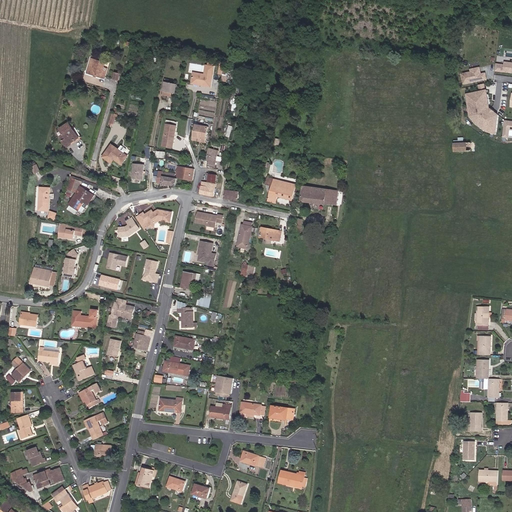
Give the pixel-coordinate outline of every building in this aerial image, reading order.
[(105,78),(108,68),(105,67),(106,63),(92,59),(87,73),(105,78)] [(511,62),(505,62),(504,65),(496,64),(495,71),(511,72),(511,62)] [(211,87),(214,67),(213,67),(208,66),(207,66),(205,75),(194,73),(192,82),(202,84),(201,85),(211,87)] [(480,67),(471,69),(471,72),(461,74),(463,84),(487,79),(486,73),(480,74),(479,73),(481,72),(480,67)] [(176,93),(178,85),(165,82),(164,91),(173,93),(176,93)] [(492,132),(496,132),(498,115),(494,112),(494,113),(490,110),(491,109),(490,109),(489,104),(488,104),(486,95),(488,95),(487,90),(469,94),(469,98),(468,98),(469,106),(470,106),(471,110),(470,110),(471,116),(477,124),(482,127),(482,126),(486,129),(485,130),(492,133),(492,132)] [(117,120),(118,115),(113,113),(110,123),(113,124),(114,124),(115,119),(117,120)] [(511,120),(505,119),(503,137),(509,138),(510,130),(511,129),(511,120)] [(78,139),(71,129),(73,128),(70,123),(60,129),(64,134),(66,138),(63,141),(67,147),(71,145),(70,144),(78,139)] [(173,148),(177,126),(167,124),(163,146),(173,148)] [(206,143),(209,127),(195,124),(192,140),(201,142),(206,143)] [(472,151),(471,143),(464,143),(459,143),(454,144),(455,151),(472,151)] [(122,165),(128,156),(124,153),(127,149),(122,145),(119,149),(112,144),(103,157),(110,162),(113,158),(114,159),(122,165)] [(214,169),(219,151),(209,148),(207,161),(209,161),(208,168),(214,169)] [(40,171),(35,161),(31,163),(35,173),(40,171)] [(144,172),(145,164),(134,163),(133,179),(143,180),(144,175),(144,172)] [(193,181),(195,169),(178,166),(177,173),(177,178),(193,181)] [(158,177),(154,176),(153,182),(157,182),(157,183),(162,183),(162,184),(176,186),(177,179),(175,178),(176,174),(159,171),(158,177)] [(217,175),(209,174),(208,182),(216,183),(217,175)] [(73,191),(77,179),(71,177),(67,189),(73,191)] [(293,201),(297,185),(267,177),(266,184),(272,186),(268,201),(276,203),(278,197),(293,201)] [(76,192),(83,182),(77,179),(73,191),(76,192)] [(208,182),(202,182),(200,194),(214,197),(216,183),(208,182)] [(313,202),(314,187),(303,186),(301,201),(313,202)] [(53,199),(54,194),(51,194),(51,188),(40,187),(39,211),(50,211),(50,199),(53,199)] [(337,205),(339,191),(314,187),(313,202),(337,205)] [(89,205),(95,195),(84,188),(79,195),(76,194),(70,204),(83,213),(89,205)] [(239,201),(240,192),(226,190),(225,199),(239,201)] [(171,222),(173,212),(159,210),(157,211),(157,213),(155,214),(154,213),(152,210),(146,215),(144,213),(137,218),(142,225),(149,221),(150,223),(156,224),(161,220),(171,222)] [(55,220),(58,213),(51,211),(49,218),(55,220)] [(222,223),(224,216),(218,215),(218,216),(199,212),(197,222),(207,225),(207,226),(216,227),(217,222),(222,223)] [(130,236),(140,229),(132,218),(127,222),(129,225),(126,227),(126,228),(125,228),(124,227),(119,227),(120,237),(130,236)] [(301,233),(303,220),(296,219),(294,232),(301,233)] [(249,248),(253,227),(252,227),(253,223),(245,221),(244,225),(243,225),(240,238),(242,238),(240,246),(249,248)] [(90,232),(90,231),(77,227),(69,225),(61,224),(59,236),(75,239),(76,234),(83,236),(83,235),(89,236),(90,233),(91,234),(92,232),(90,232)] [(278,237),(279,231),(263,228),(261,228),(259,235),(261,235),(261,238),(265,238),(265,242),(272,244),(272,240),(280,241),(281,237),(278,237)] [(214,266),(217,254),(212,253),(214,244),(201,241),(199,251),(201,251),(200,254),(202,256),(201,257),(200,258),(202,261),(203,261),(204,260),(206,262),(209,263),(209,265),(214,266)] [(77,265),(79,254),(75,249),(68,254),(70,256),(70,258),(68,258),(66,272),(75,274),(76,274),(77,269),(76,268),(77,265)] [(126,266),(128,257),(111,253),(108,267),(117,270),(118,264),(126,266)] [(156,274),(158,262),(148,260),(146,268),(148,268),(146,275),(149,279),(154,280),(154,282),(158,282),(159,275),(156,274)] [(55,286),(58,272),(36,268),(33,282),(50,286),(51,285),(55,286)] [(192,290),(193,282),(193,281),(194,273),(185,271),(183,280),(185,280),(184,288),(192,290)] [(121,279),(101,274),(99,285),(118,289),(121,279)] [(209,308),(212,295),(200,292),(197,305),(209,308)] [(132,319),(135,307),(126,305),(117,303),(116,302),(113,316),(111,315),(108,326),(116,327),(118,317),(117,317),(117,315),(119,316),(132,319)] [(489,322),(489,313),(490,313),(490,307),(479,306),(479,314),(477,314),(476,314),(476,321),(477,321),(477,325),(489,326),(489,322)] [(194,323),(194,312),(193,312),(192,308),(183,308),(180,308),(178,308),(178,313),(183,312),(183,317),(183,321),(183,327),(194,327),(194,323)] [(97,326),(99,310),(93,310),(92,317),(81,316),(82,312),(75,311),(73,326),(88,327),(88,325),(97,326)] [(38,326),(39,315),(31,314),(23,313),(21,324),(38,326)] [(148,351),(153,331),(147,330),(146,332),(138,331),(134,347),(148,351)] [(194,350),(196,340),(177,336),(175,346),(194,350)] [(490,351),(491,342),(491,336),(481,336),(480,355),(491,355),(491,351),(490,351)] [(118,357),(122,341),(112,339),(108,355),(118,357)] [(58,362),(60,353),(44,351),(44,348),(41,348),(39,360),(52,362),(58,362)] [(96,374),(92,366),(88,368),(84,361),(87,359),(85,355),(78,358),(79,359),(77,360),(78,363),(75,364),(79,373),(81,372),(82,375),(79,377),(80,381),(96,374)] [(15,367),(21,360),(18,357),(12,364),(15,367)] [(489,373),(489,364),(490,364),(490,360),(478,359),(478,379),(479,379),(485,379),(489,379),(489,373)] [(32,371),(21,360),(15,367),(18,370),(13,375),(20,382),(24,378),(23,377),(26,374),(27,375),(32,371)] [(189,376),(191,366),(181,364),(171,362),(166,361),(164,371),(189,376)] [(79,373),(75,364),(74,365),(79,377),(82,375),(81,372),(79,373)] [(163,375),(155,374),(154,382),(163,383),(163,375)] [(234,378),(217,375),(214,391),(216,392),(229,394),(231,394),(234,378)] [(500,398),(500,392),(499,392),(499,383),(500,383),(500,379),(489,379),(485,379),(485,381),(485,389),(489,389),(489,398),(500,398)] [(97,400),(92,391),(96,389),(99,393),(102,391),(98,383),(81,392),(86,401),(88,405),(89,405),(90,408),(101,403),(99,399),(97,400)] [(471,402),(471,393),(465,393),(465,391),(462,391),(461,401),(471,402)] [(24,412),(24,401),(22,401),(21,393),(12,393),(13,412),(24,412)] [(181,413),(183,399),(178,398),(177,401),(161,399),(160,410),(181,413)] [(261,415),(262,406),(258,405),(243,402),(241,416),(248,417),(248,416),(254,417),(255,414),(261,415)] [(511,420),(508,421),(509,415),(508,415),(508,405),(509,405),(509,403),(498,403),(497,420),(500,420),(500,424),(511,425),(511,423),(511,420)] [(230,420),(232,405),(224,404),(224,408),(217,407),(212,406),(211,417),(230,420)] [(288,419),(288,412),(295,413),(295,409),(273,406),(271,417),(287,420),(288,419)] [(481,428),(481,418),(482,418),(482,412),(471,412),(471,431),(482,431),(482,428),(481,428)] [(104,436),(98,422),(102,420),(103,425),(108,422),(104,413),(87,420),(90,427),(89,428),(95,440),(104,436)] [(33,426),(29,414),(18,418),(22,429),(20,430),(23,439),(34,435),(31,427),(33,426)] [(474,454),(475,445),(475,441),(464,441),(464,460),(475,460),(475,454),(474,454)] [(112,456),(112,445),(96,444),(96,445),(93,445),(92,446),(92,450),(93,451),(96,451),(96,455),(104,455),(112,456)] [(28,450),(34,466),(48,461),(46,457),(44,457),(42,458),(40,451),(38,446),(28,450)] [(263,468),(266,458),(245,451),(242,461),(263,468)] [(270,470),(273,460),(266,458),(263,468),(270,470)] [(65,480),(61,467),(52,471),(51,469),(34,475),(39,489),(44,487),(43,482),(50,480),(54,478),(56,483),(65,480)] [(153,476),(155,471),(153,470),(144,468),(142,473),(139,473),(136,484),(139,485),(150,488),(153,476)] [(30,473),(29,469),(25,471),(22,472),(21,469),(16,471),(17,474),(13,476),(14,479),(24,475),(30,473)] [(305,478),(305,476),(298,474),(283,470),(280,483),(302,488),(303,486),(305,478)] [(498,485),(498,471),(494,471),(484,471),(484,470),(479,470),(479,481),(487,481),(486,485),(494,485),(498,485)] [(511,470),(503,471),(503,480),(511,480),(511,470)] [(183,491),(186,483),(181,481),(181,480),(171,477),(168,486),(183,491)] [(30,483),(28,479),(26,479),(19,482),(31,492),(32,492),(33,491),(34,491),(34,490),(35,489),(34,488),(32,482),(30,483)] [(93,498),(109,492),(108,491),(105,483),(105,481),(99,484),(99,485),(96,486),(96,485),(90,487),(89,487),(90,489),(85,491),(90,503),(94,501),(93,498)] [(242,504),(248,484),(238,481),(232,500),(242,504)] [(208,498),(211,488),(196,484),(193,494),(208,498)] [(76,511),(75,510),(70,503),(74,500),(66,489),(62,492),(59,495),(55,498),(59,503),(62,500),(64,503),(60,507),(62,509),(63,508),(65,511),(76,511)] [(471,511),(471,499),(463,499),(463,504),(463,511),(471,511)] [(79,507),(74,500),(70,503),(75,510),(79,507)] [(50,509),(54,507),(50,501),(44,506),(50,509)]
